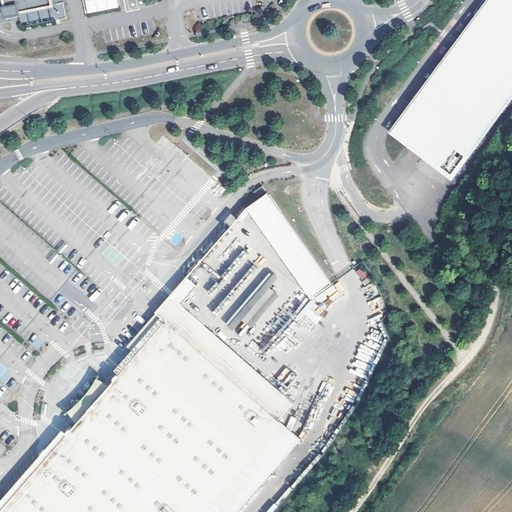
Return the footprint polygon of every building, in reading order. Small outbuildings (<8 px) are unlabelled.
[(51,0),(3,0),(5,11),(3,11),(5,21),(20,18),(19,16),(53,9),(51,0)] [(511,0),(485,0),(390,131),(422,154),(430,143),(462,167),(511,98),(511,0)] [(430,143),(422,154),(454,178),(462,167),(430,143)] [(266,189),(262,185),(254,191),(257,195),(266,189)] [(332,283),(268,193),(247,208),(311,298),(332,283)] [(223,288),(206,307),(233,330),(241,321),(252,327),(258,320),(260,315),(278,296),(270,288),(276,276),(270,270),(259,265),(248,255),(243,261),(235,257),(243,264),(238,270),(243,275),(235,290),(234,292),(231,290),(228,293),(223,288)] [(358,270),(363,278),(368,274),(363,267),(358,270)] [(186,276),(171,293),(181,303),(197,285),(186,276)] [(262,404),(224,370),(188,338),(203,321),(181,303),(171,293),(156,311),(165,319),(137,352),(110,384),(106,388),(101,385),(95,381),(94,383),(93,385),(91,387),(90,388),(89,391),(86,393),(85,395),(83,397),(81,399),(78,402),(76,403),(74,405),(72,407),(77,413),(81,417),(77,421),(0,509),(0,511),(196,511),(279,418),(294,401),(277,387),(262,404)] [(125,294),(118,302),(123,306),(129,299),(125,294)] [(121,308),(116,304),(109,312),(114,316),(121,308)] [(165,319),(156,311),(128,345),(137,352),(165,319)] [(237,352),(203,321),(188,338),(224,370),(228,364),(237,352)] [(286,367),(276,378),(286,387),(296,376),(286,367)] [(97,377),(95,381),(101,385),(106,388),(110,384),(97,377)] [(69,410),(77,421),(81,417),(77,413),(72,407),(69,410)] [(236,511),(301,438),(279,418),(196,511),(220,511),(222,510),(224,511),(236,511)] [(12,433),(5,440),(10,444),(16,437),(12,433)]
